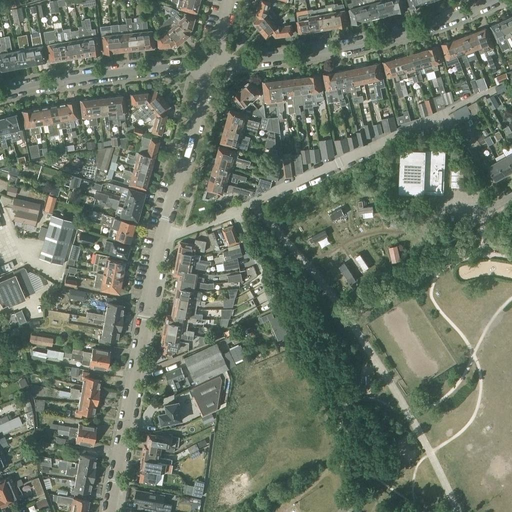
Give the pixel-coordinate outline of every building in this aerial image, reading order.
[(59,12),(58,7),(56,0),(49,2),(51,13),(59,12)] [(198,4),(182,0),(171,0),(171,1),(177,3),(176,7),(195,12),(198,4)] [(271,11),(274,8),(278,4),(275,1),(274,0),(261,0),(257,15),(260,18),(261,19),(270,11),(271,11)] [(351,0),(352,3),(348,4),(353,24),(362,22),(357,2),(356,0),(351,0)] [(356,0),(357,2),(362,22),(371,19),(367,5),(365,0),(364,0),(361,1),(360,0),(356,0)] [(365,0),(367,5),(371,19),(380,17),(375,0),(365,0)] [(375,0),(380,17),(388,15),(384,0),(375,0)] [(384,0),(388,15),(397,12),(393,0),(384,0)] [(393,0),(397,12),(406,10),(403,0),(393,0)] [(408,0),(412,8),(421,5),(418,0),(408,0)] [(155,7),(159,12),(163,8),(159,4),(158,5),(153,2),(150,5),(153,9),(155,7)] [(338,5),(337,4),(334,5),(335,7),(338,27),(347,25),(345,10),(343,4),(338,5)] [(37,6),(39,17),(45,16),(43,5),(37,6)] [(187,33),(190,29),(193,19),(184,16),(180,19),(176,14),(178,12),(163,5),(162,7),(172,15),(172,16),(173,16),(177,22),(187,33)] [(329,28),(338,27),(335,7),(331,8),(326,9),(329,28)] [(320,30),(329,28),(326,9),(321,9),(317,10),(320,30)] [(301,33),(312,31),(309,19),(309,17),(308,10),(297,12),(298,17),(301,33)] [(312,31),(320,30),(317,10),(313,11),(314,16),(309,17),(309,19),(312,31)] [(273,14),(271,11),(270,11),(261,19),(260,18),(255,23),(261,31),(273,21),(270,17),(273,14)] [(282,25),(282,24),(286,21),(289,19),(288,14),(276,25),(273,21),(261,31),(267,37),(272,33),(282,25)] [(187,33),(177,22),(172,16),(172,15),(169,18),(165,21),(182,41),(189,35),(187,33)] [(136,22),(134,22),(134,29),(135,32),(137,49),(145,48),(142,23),(141,19),(141,17),(135,17),(136,22)] [(86,29),(91,55),(99,53),(96,37),(94,29),(91,30),(89,18),(84,19),(84,20),(86,29)] [(125,18),(126,24),(126,25),(128,50),(137,49),(135,32),(134,29),(134,22),(131,22),(131,18),(125,18)] [(151,31),(147,31),(145,19),(141,19),(142,23),(145,48),(153,48),(151,31)] [(499,22),(506,38),(510,36),(511,41),(511,31),(506,19),(499,22)] [(82,27),(77,28),(78,31),(79,40),(82,56),(91,55),(86,29),(84,20),(81,21),(82,27)] [(176,46),(182,41),(165,21),(163,23),(163,24),(160,26),(165,32),(174,43),(176,46)] [(282,25),(272,33),(276,37),(291,35),(290,25),(289,25),(286,21),(282,24),(282,25)] [(510,47),(506,38),(499,22),(491,26),(498,41),(499,41),(503,50),(507,49),(510,47)] [(119,34),(120,51),(128,50),(126,25),(126,24),(122,24),(123,34),(119,34)] [(114,26),(110,26),(113,52),(120,51),(119,34),(118,25),(114,26)] [(103,36),(105,53),(113,52),(110,26),(100,27),(101,37),(103,36)] [(170,46),(174,43),(165,32),(160,26),(157,29),(161,34),(158,37),(159,47),(170,46)] [(53,29),(53,31),(54,35),(55,40),(56,40),(56,42),(55,42),(55,44),(56,44),(59,60),(67,59),(64,42),(61,28),(53,29)] [(62,30),(61,28),(64,42),(67,59),(74,57),(72,41),(71,42),(71,40),(72,39),(71,37),(70,32),(70,28),(62,30)] [(488,60),(490,65),(494,64),(491,55),(495,54),(486,28),(477,31),(485,52),(488,60)] [(46,36),(50,62),(59,60),(56,44),(55,44),(55,42),(56,42),(56,40),(55,40),(54,35),(53,31),(48,31),(49,36),(46,36)] [(74,57),(82,56),(79,40),(78,31),(74,31),(70,32),(71,37),(72,39),(71,40),(71,42),(72,41),(74,57)] [(477,31),(468,35),(474,49),(478,48),(481,54),(484,61),(488,60),(485,52),(477,31)] [(28,48),(26,39),(26,35),(21,36),(26,66),(34,64),(31,48),(28,48)] [(469,51),(474,49),(468,35),(460,38),(467,59),(472,57),(469,51)] [(11,52),(9,43),(8,36),(4,37),(5,44),(9,69),(18,67),(15,51),(11,52)] [(18,67),(26,66),(21,36),(17,37),(18,41),(19,50),(15,51),(18,67)] [(0,63),(2,71),(9,69),(5,44),(4,37),(0,37),(0,44),(0,46),(0,45),(0,63)] [(31,48),(34,64),(44,62),(39,37),(35,38),(37,47),(31,48)] [(455,39),(452,41),(457,56),(461,54),(464,60),(467,68),(470,66),(467,59),(460,38),(455,39)] [(463,70),(457,56),(452,41),(443,44),(447,55),(444,56),(448,66),(455,64),(458,72),(463,70)] [(428,49),(434,71),(438,70),(436,64),(441,63),(436,47),(428,49)] [(420,51),(419,52),(424,68),(425,73),(434,71),(428,49),(420,51)] [(421,75),(425,73),(424,68),(419,52),(410,55),(417,76),(418,82),(423,80),(421,75)] [(410,55),(402,57),(406,73),(408,78),(412,77),(414,83),(418,82),(417,76),(410,55)] [(402,57),(393,60),(399,81),(404,96),(408,95),(402,74),(406,73),(402,57)] [(399,81),(393,60),(384,62),(389,78),(394,77),(395,82),(400,98),(404,96),(399,81)] [(378,64),(369,66),(373,87),(375,93),(376,99),(376,100),(383,98),(381,88),(385,87),(383,79),(381,79),(378,64)] [(369,88),(373,87),(369,66),(360,68),(363,83),(368,82),(369,88)] [(359,84),(363,83),(360,68),(351,69),(356,91),(360,90),(359,84)] [(346,87),(347,92),(351,92),(354,104),(358,103),(357,97),(356,91),(351,69),(346,70),(343,71),(346,87)] [(343,93),(347,92),(346,87),(343,71),(334,73),(338,94),(340,99),(341,99),(342,99),(343,98),(343,93)] [(325,91),(328,103),(340,101),(340,99),(338,94),(334,73),(325,75),(328,90),(325,91)] [(499,84),(508,80),(506,73),(496,77),(499,84)] [(314,111),(317,111),(316,98),(323,97),(320,75),(309,77),(312,98),(314,111)] [(309,77),(300,78),(302,94),(304,105),(304,109),(308,108),(309,113),(313,113),(313,111),(314,111),(312,98),(309,77)] [(438,87),(441,95),(444,105),(454,102),(451,92),(445,93),(440,77),(436,78),(438,87)] [(300,78),(292,79),(294,100),(296,115),(300,114),(300,108),(299,108),(298,105),(303,105),(304,105),(302,94),(300,78)] [(292,79),(282,80),(284,96),(289,95),(290,101),(291,114),(295,113),(296,115),(294,100),(292,79)] [(480,91),(477,84),(475,79),(470,81),(474,93),(480,91)] [(276,103),(276,106),(278,117),(278,118),(279,119),(282,118),(282,112),(284,110),(283,104),(285,102),(284,96),(282,80),(273,81),(276,103)] [(466,80),(453,85),(458,98),(464,96),(463,94),(470,91),(466,80)] [(264,82),(266,98),(265,98),(266,107),(276,106),(276,103),(273,81),(264,82)] [(241,91),(251,103),(260,96),(259,94),(260,93),(256,89),(255,90),(250,83),(241,91)] [(478,86),(480,91),(488,89),(485,83),(478,86)] [(495,88),(498,94),(506,90),(503,84),(495,88)] [(244,109),(251,103),(241,91),(233,97),(238,103),(237,104),(241,108),(243,108),(244,109)] [(141,117),(147,112),(162,99),(156,92),(150,97),(151,97),(140,107),(143,110),(137,114),(138,114),(134,117),(137,121),(141,117)] [(151,97),(150,97),(147,93),(132,95),(132,99),(128,99),(129,105),(134,104),(138,109),(140,107),(151,97)] [(445,108),(444,105),(441,95),(433,98),(433,100),(436,111),(445,108)] [(122,96),(113,97),(117,123),(117,126),(120,125),(120,120),(125,119),(122,96)] [(486,100),(492,111),(500,107),(493,96),(486,100)] [(108,115),(108,118),(108,119),(112,119),(113,123),(117,123),(113,97),(105,98),(108,115)] [(100,116),(103,115),(106,135),(110,135),(108,124),(108,119),(108,118),(108,115),(105,98),(97,99),(100,116)] [(95,116),(100,116),(97,99),(89,100),(93,126),(97,126),(95,116)] [(152,120),(157,116),(162,111),(168,106),(162,99),(147,112),(141,117),(144,120),(148,117),(152,120)] [(89,127),(93,126),(89,100),(81,101),(84,118),(88,118),(89,127)] [(427,114),(436,111),(433,100),(424,103),(427,114)] [(70,128),(74,127),(73,120),(78,119),(75,102),(66,104),(70,128)] [(428,116),(427,114),(424,103),(418,105),(421,118),(428,116)] [(70,128),(66,104),(57,105),(62,129),(66,128),(66,129),(67,133),(71,132),(70,128)] [(55,141),(59,140),(57,129),(62,129),(57,105),(49,107),(55,141)] [(472,117),(467,107),(467,106),(453,113),(458,124),(472,117)] [(55,141),(49,107),(39,109),(43,125),(47,125),(48,132),(50,142),(55,141)] [(250,114),(264,117),(258,109),(257,108),(250,114)] [(36,138),(40,138),(38,126),(43,125),(39,109),(31,110),(35,135),(36,138)] [(35,135),(31,110),(22,112),(25,129),(29,128),(31,135),(35,135)] [(162,111),(157,116),(152,120),(149,122),(152,126),(148,129),(148,131),(160,135),(166,115),(162,111)] [(229,111),(227,119),(248,125),(253,127),(258,128),(259,122),(245,118),(246,116),(229,111)] [(411,121),(408,111),(403,112),(404,116),(396,118),(399,125),(411,121)] [(5,116),(10,133),(11,138),(12,142),(21,140),(22,142),(25,141),(23,129),(20,130),(16,115),(11,116),(11,114),(5,116)] [(0,139),(1,141),(1,142),(2,147),(3,149),(7,148),(6,146),(5,140),(11,138),(10,133),(5,116),(0,117),(0,139)] [(265,130),(268,120),(268,119),(262,117),(259,128),(265,130)] [(265,129),(280,134),(278,118),(278,117),(268,118),(268,119),(268,120),(265,129)] [(227,121),(225,127),(241,131),(244,132),(245,128),(257,132),(258,128),(253,127),(248,125),(227,119),(227,121)] [(385,134),(397,131),(395,123),(383,126),(385,134)] [(456,126),(459,132),(464,129),(461,123),(456,126)] [(367,139),(375,137),(371,124),(364,125),(367,139)] [(382,134),(379,124),(373,126),(375,136),(382,134)] [(511,133),(508,126),(503,129),(507,136),(511,133)] [(225,127),(223,134),(230,136),(249,142),(250,138),(242,136),(243,132),(244,132),(241,131),(225,127)] [(141,136),(142,130),(134,128),(132,133),(141,136)] [(359,146),(367,144),(364,131),(356,133),(359,146)] [(503,138),(499,132),(493,134),(497,141),(503,138)] [(248,146),(249,142),(230,136),(223,134),(221,143),(237,147),(238,142),(240,143),(240,144),(248,146)] [(358,147),(356,136),(347,138),(350,149),(358,147)] [(488,147),(493,144),(489,136),(484,139),(488,147)] [(111,140),(111,145),(111,146),(115,146),(119,148),(119,139),(118,137),(110,138),(111,140)] [(142,137),(140,145),(143,145),(140,154),(154,158),(158,142),(150,139),(142,137)] [(337,154),(350,151),(346,138),(334,141),(337,154)] [(263,147),(270,149),(272,141),(269,140),(266,139),(263,147)] [(95,142),(85,144),(86,151),(96,149),(95,142)] [(40,157),(38,150),(37,144),(28,146),(31,159),(40,157)] [(334,157),(332,145),(320,148),(322,159),(334,157)] [(38,150),(40,157),(48,155),(48,153),(46,147),(40,149),(40,150),(38,150)] [(95,150),(95,168),(96,169),(93,180),(96,181),(104,178),(113,147),(95,150)] [(219,149),(217,157),(240,163),(243,164),(246,165),(249,166),(251,161),(238,158),(239,154),(219,149)] [(302,158),(303,164),(310,163),(308,149),(301,150),(302,158)] [(443,196),(446,152),(401,150),(400,154),(399,189),(399,194),(443,196)] [(128,154),(127,158),(152,166),(154,158),(140,154),(135,152),(134,156),(128,154)] [(217,157),(214,165),(231,169),(232,165),(234,165),(234,166),(245,169),(246,165),(243,164),(240,163),(217,157)] [(505,176),(511,171),(511,166),(507,157),(498,162),(505,176)] [(149,173),(152,166),(127,158),(126,162),(134,165),(133,169),(149,173)] [(283,159),(285,177),(293,176),(291,159),(283,159)] [(505,176),(498,162),(490,167),(486,160),(482,162),(489,175),(491,174),(495,181),(505,176)] [(117,164),(115,163),(111,162),(108,170),(114,172),(117,164)] [(271,162),(269,171),(276,173),(279,164),(271,162)] [(302,162),(292,163),(293,175),(303,174),(302,162)] [(214,165),(212,173),(238,180),(245,181),(246,178),(232,173),(231,174),(230,174),(231,169),(214,165)] [(17,176),(19,169),(9,167),(0,168),(0,171),(7,174),(17,176)] [(147,181),(149,173),(133,169),(132,172),(123,170),(122,174),(147,181)] [(463,187),(464,169),(452,169),(451,187),(463,187)] [(277,182),(279,174),(276,173),(269,171),(266,179),(277,182)] [(212,173),(210,180),(227,184),(228,180),(230,181),(229,181),(237,183),(238,180),(212,173)] [(145,189),(147,181),(122,174),(121,178),(130,180),(129,184),(145,189)] [(17,177),(9,175),(7,182),(15,184),(17,177)] [(258,185),(267,188),(270,188),(272,182),(260,179),(258,185)] [(217,195),(218,192),(226,194),(231,192),(232,191),(244,195),(242,202),(258,195),(257,193),(227,184),(210,180),(205,198),(209,200),(217,195)] [(267,188),(258,185),(249,183),(248,188),(263,192),(263,190),(266,191),(267,188)] [(107,184),(106,188),(110,189),(116,191),(121,192),(120,198),(125,199),(129,200),(141,204),(141,202),(143,202),(144,199),(143,197),(144,194),(128,189),(128,190),(111,185),(107,184)] [(95,192),(93,198),(98,200),(112,204),(117,206),(118,204),(118,202),(114,200),(107,198),(108,196),(95,192)] [(48,196),(44,209),(52,211),(56,198),(48,196)] [(35,225),(39,209),(33,208),(34,203),(14,198),(11,208),(16,209),(14,220),(35,225)] [(118,204),(117,206),(138,212),(139,210),(141,209),(142,206),(140,205),(141,204),(129,200),(125,199),(120,198),(118,202),(118,204)] [(98,200),(97,204),(105,206),(112,208),(116,209),(117,206),(112,204),(98,200)] [(116,209),(115,214),(121,216),(136,220),(136,219),(138,219),(139,216),(138,214),(138,212),(117,206),(116,209)] [(73,217),(50,211),(38,253),(61,260),(73,217)] [(101,220),(99,224),(110,227),(132,233),(135,224),(114,218),(112,223),(107,222),(101,220)] [(79,220),(77,229),(84,231),(87,222),(79,220)] [(110,227),(110,228),(108,236),(114,238),(129,243),(132,233),(110,227)] [(228,247),(239,243),(233,227),(222,231),(228,247)] [(214,233),(208,235),(213,249),(219,246),(214,233)] [(91,245),(93,238),(79,234),(77,241),(91,245)] [(196,256),(197,251),(204,252),(206,243),(204,242),(197,241),(196,246),(180,243),(178,253),(196,256)] [(125,257),(128,248),(105,242),(103,251),(125,257)] [(68,260),(74,261),(74,260),(78,246),(76,246),(73,245),(72,244),(70,253),(68,259),(68,260)] [(223,253),(225,261),(237,258),(243,257),(239,245),(227,248),(228,251),(223,253)] [(196,256),(178,253),(177,262),(206,266),(211,266),(211,263),(207,262),(200,261),(201,257),(196,256)] [(95,254),(93,264),(122,270),(124,262),(115,260),(115,257),(95,254)] [(237,258),(225,261),(223,262),(224,270),(239,267),(237,258)] [(206,271),(206,266),(177,262),(175,270),(192,273),(193,268),(206,271)] [(93,264),(92,271),(96,272),(121,277),(122,270),(93,264)] [(13,272),(15,275),(24,297),(35,292),(25,268),(23,268),(13,272)] [(192,277),(192,273),(175,270),(174,275),(176,277),(179,278),(179,280),(203,284),(204,279),(192,277)] [(95,277),(95,280),(102,281),(119,285),(121,277),(96,272),(92,271),(90,271),(89,274),(96,275),(95,277)] [(0,281),(0,303),(1,304),(2,306),(7,304),(8,306),(25,299),(24,297),(15,275),(0,281)] [(119,285),(102,281),(95,280),(93,288),(118,292),(119,285)] [(194,292),(195,287),(208,289),(214,289),(214,284),(208,285),(203,284),(179,280),(177,288),(194,292)] [(193,296),(194,292),(177,288),(175,298),(204,303),(205,303),(206,298),(193,296)] [(85,292),(69,289),(68,298),(84,301),(85,292)] [(236,296),(238,289),(229,290),(230,299),(235,298),(236,296)] [(174,306),(191,309),(196,310),(197,306),(204,307),(205,303),(204,303),(175,298),(174,306)] [(233,307),(235,298),(230,299),(223,300),(224,307),(233,307)] [(105,312),(122,315),(123,306),(112,304),(113,300),(106,299),(105,305),(107,306),(106,311),(105,312)] [(195,314),(196,310),(191,309),(174,306),(172,316),(196,319),(202,320),(202,315),(195,314)] [(221,319),(229,319),(232,310),(221,310),(221,319)] [(8,319),(11,327),(26,322),(21,311),(14,313),(14,312),(6,315),(8,319)] [(86,317),(93,319),(121,324),(123,315),(122,315),(105,312),(104,319),(102,318),(103,315),(87,312),(86,317)] [(270,320),(280,345),(293,340),(283,315),(270,320)] [(188,327),(189,322),(196,324),(197,319),(196,319),(172,316),(172,317),(168,316),(166,317),(165,323),(188,327)] [(102,330),(118,333),(119,333),(121,324),(93,319),(93,323),(101,325),(101,323),(104,323),(102,330)] [(220,319),(220,327),(227,327),(229,319),(221,319),(220,319)] [(193,337),(194,332),(187,331),(188,327),(165,323),(164,332),(179,335),(193,337)] [(118,333),(102,330),(101,337),(99,336),(98,343),(104,344),(105,340),(117,342),(118,336),(118,333)] [(192,341),(193,337),(179,335),(164,332),(162,341),(179,344),(180,339),(192,341)] [(30,335),(29,343),(51,347),(53,339),(30,335)] [(238,339),(236,335),(225,340),(227,344),(238,339)] [(22,340),(15,344),(19,352),(24,350),(22,340)] [(178,350),(179,344),(162,341),(161,345),(162,347),(164,348),(163,354),(171,355),(174,354),(174,351),(176,351),(178,350)] [(184,359),(196,384),(229,369),(217,344),(184,359)] [(239,346),(230,350),(235,362),(244,358),(239,346)] [(82,356),(108,361),(110,352),(92,348),(92,353),(83,351),(83,355),(82,356)] [(46,353),(32,351),(31,359),(45,362),(46,353)] [(106,370),(108,361),(82,356),(83,355),(63,352),(62,357),(82,360),(81,364),(89,366),(89,367),(106,370)] [(69,375),(78,377),(79,369),(70,368),(69,375)] [(170,383),(172,389),(181,385),(179,380),(182,379),(185,378),(184,377),(181,368),(166,374),(170,383)] [(82,385),(98,388),(100,380),(88,378),(89,373),(83,372),(82,379),(83,379),(82,385)] [(223,379),(221,374),(188,389),(198,409),(199,409),(202,415),(201,416),(202,417),(218,409),(223,379)] [(99,389),(98,388),(82,385),(81,392),(79,392),(79,390),(71,389),(70,392),(70,393),(98,398),(99,389)] [(98,398),(70,393),(70,392),(59,390),(58,395),(69,397),(78,398),(78,397),(80,397),(79,404),(95,407),(96,407),(98,398)] [(23,399),(28,412),(32,410),(31,405),(27,397),(23,399)] [(160,415),(162,425),(182,421),(179,403),(166,405),(167,413),(160,415)] [(93,416),(95,407),(79,404),(78,410),(76,410),(75,416),(81,418),(82,413),(93,416)] [(214,420),(211,414),(202,418),(205,424),(214,420)] [(0,424),(9,420),(7,416),(0,418),(0,424)] [(9,420),(0,424),(0,431),(14,425),(11,419),(9,420)] [(94,436),(96,427),(79,424),(78,429),(70,427),(58,425),(57,429),(94,436)] [(93,445),(94,436),(57,429),(56,434),(68,436),(76,437),(75,442),(93,445)] [(148,437),(147,442),(175,448),(178,448),(180,438),(172,437),(172,435),(169,435),(169,438),(156,435),(156,436),(150,435),(148,437)] [(56,437),(56,443),(68,446),(69,440),(56,437)] [(6,441),(0,443),(2,449),(8,446),(8,445),(15,442),(14,438),(6,441)] [(204,440),(198,443),(200,448),(207,444),(204,440)] [(174,452),(175,448),(147,442),(147,445),(146,445),(144,446),(143,451),(161,454),(161,450),(174,452)] [(191,455),(199,451),(197,444),(187,448),(191,455)] [(94,466),(96,457),(84,455),(85,451),(79,450),(77,456),(79,457),(79,459),(76,459),(76,462),(94,466)] [(143,451),(142,459),(172,465),(172,460),(160,458),(161,454),(143,451)] [(50,458),(39,456),(40,465),(51,467),(50,458)] [(142,459),(140,468),(158,471),(162,472),(168,473),(169,473),(170,473),(171,469),(172,465),(142,459)] [(94,476),(95,466),(94,466),(76,462),(75,468),(67,466),(66,470),(94,476)] [(158,471),(140,468),(139,473),(140,475),(141,475),(140,482),(147,483),(151,484),(155,485),(156,478),(158,471)] [(74,481),(91,484),(92,484),(94,476),(66,470),(65,475),(73,476),(73,474),(76,474),(74,481)] [(13,483),(10,476),(6,478),(0,480),(0,493),(15,487),(18,486),(23,484),(21,479),(13,483)] [(38,478),(30,481),(37,496),(44,493),(38,478)] [(73,488),(72,487),(70,494),(77,495),(78,491),(89,493),(91,484),(74,481),(73,488)] [(203,488),(188,485),(186,494),(201,497),(202,496),(203,488)] [(0,506),(16,500),(16,499),(19,498),(22,495),(18,486),(15,487),(0,493),(0,506)] [(136,490),(134,502),(141,504),(140,509),(154,511),(171,511),(172,505),(164,503),(165,495),(136,490)] [(88,511),(87,510),(89,501),(57,495),(56,502),(71,505),(70,511),(88,511)] [(45,498),(35,503),(39,511),(49,507),(45,498)]
